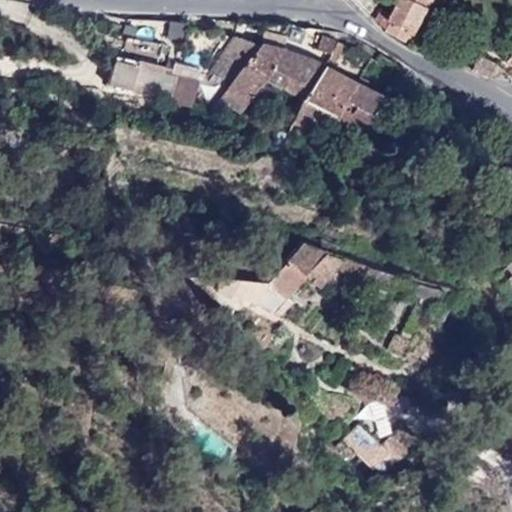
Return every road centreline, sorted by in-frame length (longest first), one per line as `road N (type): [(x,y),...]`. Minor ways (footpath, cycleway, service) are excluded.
road 1 (unclassified): [(297,7),(357,25),(456,91),(511,114)]
road 2 (unclassified): [(104,0),(297,7)]
